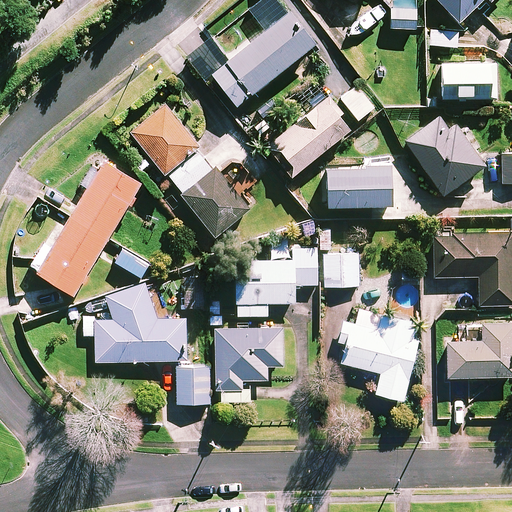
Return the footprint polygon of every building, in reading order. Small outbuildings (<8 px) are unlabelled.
[(418,1),(407,0),(392,0),(391,29),(416,30),(418,1)] [(484,0),(488,0),(491,2),(493,0),(437,0),(460,23),(484,0)] [(314,47),(288,13),(211,72),(238,107),(314,47)] [(458,32),(431,30),(430,46),(457,48),(458,32)] [(496,98),(496,65),(440,64),(440,98),(496,98)] [(374,108),(357,86),(341,98),(358,120),(374,108)] [(292,177),(351,130),(341,116),(343,115),(329,97),(268,147),(292,177)] [(198,149),(199,148),(166,106),(132,133),(165,175),(168,173),(184,194),(182,196),(216,237),(250,209),(216,168),(214,169),(198,149)] [(467,128),(461,132),(457,125),(449,131),(440,118),(405,142),(444,196),(485,167),(476,153),(482,148),(467,128)] [(511,183),(511,153),(501,154),(502,184),(511,183)] [(129,206),(132,208),(137,199),(135,197),(142,186),(104,163),(38,273),(75,296),(83,283),(85,284),(90,275),(88,274),(129,206)] [(393,205),(391,166),(328,168),(330,208),(393,205)] [(511,305),(511,234),(435,236),(436,278),(480,277),(480,306),(511,305)] [(270,235),(270,261),(236,262),(237,317),(268,316),(268,304),(296,303),(296,285),(318,285),(317,248),(293,249),(287,249),(287,235),(270,235)] [(360,286),(359,253),(324,254),(325,287),(360,286)] [(204,275),(186,275),(185,308),(203,308),(204,275)] [(109,296),(114,318),(94,319),(94,315),(85,316),(85,336),(97,336),(97,362),(188,360),(187,319),(157,320),(147,285),(109,296)] [(222,326),(222,303),(210,303),(210,326),(222,326)] [(422,324),(360,310),(356,324),(344,321),(339,341),(347,343),(342,363),(382,372),(377,394),(404,401),(422,324)] [(511,376),(511,321),(482,322),(482,340),(447,341),(448,378),(511,376)] [(218,402),(250,402),(250,380),(269,380),(268,367),(283,366),(283,328),(217,329),(218,402)] [(209,404),(210,367),(178,366),(177,403),(209,404)]
